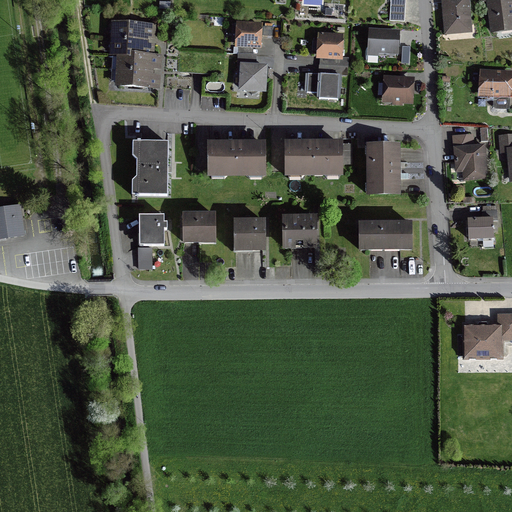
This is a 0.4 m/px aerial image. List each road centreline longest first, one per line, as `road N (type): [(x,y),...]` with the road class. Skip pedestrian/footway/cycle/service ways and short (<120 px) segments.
road 1 (residential): [(122,289),(97,111),(434,130)]
road 2 (residential): [(122,289),(445,289)]
road 3 (track): [(81,288),(36,0)]
road 4 (residential): [(155,511),(122,289)]
road 5 (residential): [(445,289),(434,130)]
road 6 (residential): [(434,130),(424,0)]
road 7 (residential): [(122,289),(0,277)]
